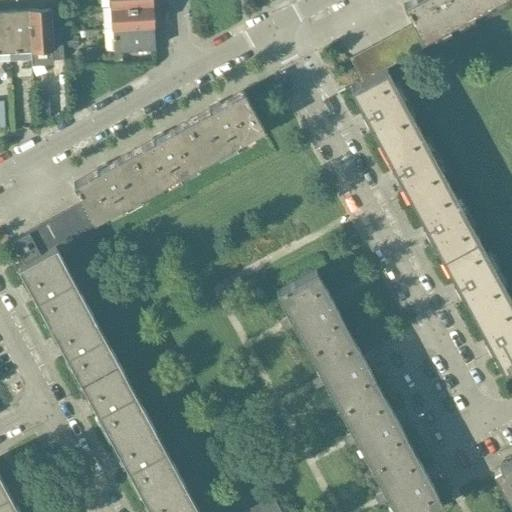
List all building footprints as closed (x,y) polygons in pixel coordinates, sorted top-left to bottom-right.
[(474,0),(408,0),(402,3),(413,23),(422,39),(423,39),(479,8),(474,0)] [(474,0),(479,8),(494,0),(474,0)] [(151,3),(110,7),(111,28),(152,25),(151,3)] [(51,29),(49,9),(49,7),(27,9),(28,14),(30,50),(52,48),(51,29)] [(61,28),(60,8),(49,9),(51,29),(61,28)] [(27,9),(5,10),(8,51),(9,60),(31,59),(30,50),(28,14),(27,9)] [(5,10),(0,10),(0,51),(8,51),(5,10)] [(413,23),(402,29),(415,52),(426,45),(423,39),(422,39),(413,23)] [(152,25),(111,28),(113,50),(154,48),(152,25)] [(402,29),(392,35),(404,58),(415,52),(402,29)] [(392,35),(382,40),(394,63),(404,58),(392,35)] [(382,40),(371,46),(383,69),(386,67),(394,63),(382,40)] [(371,46),(360,52),(372,75),(383,69),(371,46)] [(360,52),(349,58),(361,81),(372,75),(360,52)] [(386,67),(383,69),(372,75),(361,81),(348,87),(380,145),(417,125),(386,67)] [(218,102),(207,107),(208,109),(186,121),(206,158),(263,127),(243,90),(219,103),(218,102)] [(162,132),(151,138),(152,139),(130,152),(150,189),(206,158),(186,121),(163,134),(162,132)] [(417,125),(380,145),(410,201),(447,181),(417,125)] [(106,163),(95,169),(96,170),(73,183),(83,201),(93,220),(150,189),(130,152),(107,164),(106,163)] [(447,181),(410,201),(440,258),(478,238),(447,181)] [(83,201),(72,207),(84,230),(95,224),(93,220),(83,201)] [(72,207),(61,213),(73,236),(84,230),(72,207)] [(61,213),(51,218),(63,241),(73,236),(61,213)] [(51,218),(40,224),(52,247),(55,245),(63,241),(51,218)] [(28,231),(28,232),(40,254),(52,247),(40,224),(28,231)] [(12,242),(23,263),(40,254),(28,232),(12,242)] [(478,238),(440,258),(471,314),(509,294),(478,238)] [(40,254),(23,263),(18,266),(48,321),(85,302),(55,245),(52,247),(40,254)] [(315,269),(275,291),(289,316),(279,321),(284,331),(294,326),(307,350),(347,328),(315,269)] [(511,300),(509,294),(471,314),(502,372),(511,367),(511,366),(511,300)] [(85,302),(48,321),(79,378),(116,358),(85,302)] [(347,328),(307,350),(320,374),(310,379),(314,387),(315,389),(326,384),(339,408),(379,387),(347,328)] [(116,358),(79,378),(109,435),(147,415),(116,358)] [(379,387),(339,408),(352,432),(342,438),(347,448),(357,442),(370,466),(410,444),(379,387)] [(147,415),(109,435),(140,492),(177,471),(147,415)] [(410,444),(370,466),(383,490),(373,496),(379,506),(389,500),(395,511),(426,511),(442,504),(410,444)] [(511,459),(492,470),(511,507),(511,459)] [(199,511),(177,471),(140,492),(151,511),(199,511)] [(19,511),(0,476),(0,511),(19,511)] [(280,511),(272,496),(260,502),(265,511),(280,511)] [(265,511),(260,502),(250,508),(252,511),(265,511)]
